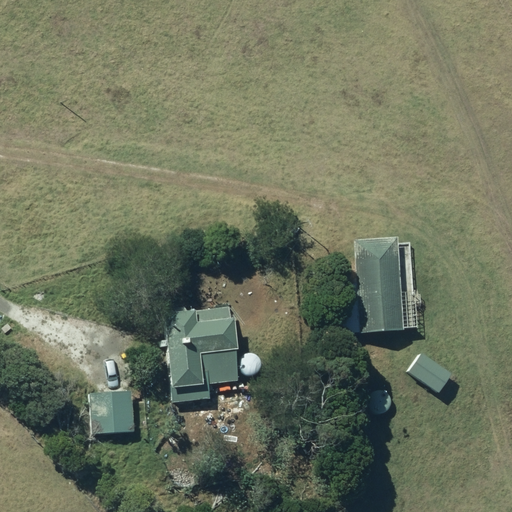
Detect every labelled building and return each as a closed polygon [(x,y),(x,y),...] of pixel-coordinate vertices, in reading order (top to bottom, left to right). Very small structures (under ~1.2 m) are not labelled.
[(355,275),(356,318),(330,319),(330,334),(417,332),(415,289),(397,290),(395,237),(353,238),(355,275)] [(207,399),(207,383),(234,383),(234,315),(228,315),(228,304),(163,304),(163,338),(154,338),(154,355),(165,355),(165,393),(182,393),(182,399),(207,399)] [(93,341),(79,354),(97,375),(112,362),(93,341)] [(448,372),(415,351),(403,369),(436,390),(448,372)] [(130,391),(85,390),(84,433),(129,434),(130,391)]
